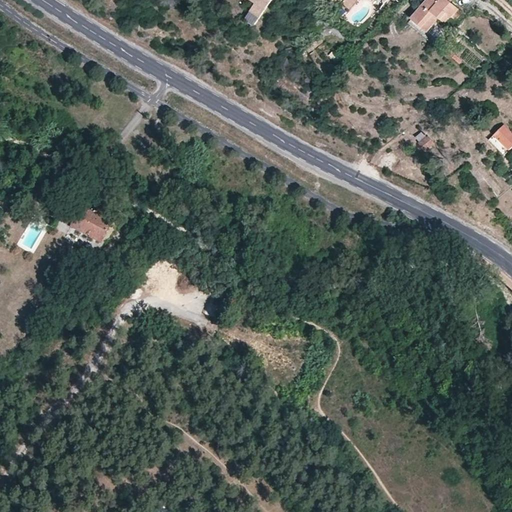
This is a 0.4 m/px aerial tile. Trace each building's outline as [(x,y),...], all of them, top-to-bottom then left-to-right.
[(251,0),(255,3),(250,11),(260,17),(271,0),(251,0)] [(347,0),(344,4),(349,10),(358,0),(347,0)] [(452,0),(426,0),(412,18),(427,31),(439,17),(447,23),(452,16),(457,20),(463,12),(451,2),(452,0)] [(334,24),(319,10),(309,21),(317,30),(324,24),(329,28),(334,24)] [(260,17),(250,11),(245,19),(254,25),(260,17)] [(509,150),(511,146),(511,131),(505,124),(489,140),(504,154),(507,152),(503,147),(505,145),(509,150)] [(421,133),(416,138),(420,142),(419,143),(426,151),(434,143),(427,137),(425,137),(421,133)] [(68,217),(46,206),(43,212),(65,223),(68,217)] [(73,220),(68,217),(65,223),(100,242),(114,215),(108,211),(107,214),(104,220),(92,214),(80,207),(73,220)] [(95,208),(92,214),(104,220),(107,214),(95,208)]
